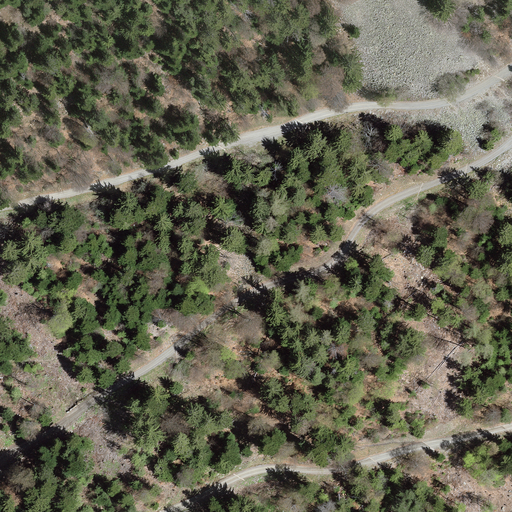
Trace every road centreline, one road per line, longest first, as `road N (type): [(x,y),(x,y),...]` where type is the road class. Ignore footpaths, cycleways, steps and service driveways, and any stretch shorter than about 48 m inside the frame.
road 1 (track): [(511,144),(376,210),(327,273),(254,294),(47,439),(0,460)]
road 2 (track): [(0,209),(158,170),(325,114),(446,105),(511,71)]
road 3 (track): [(190,511),(264,469),(362,464),(511,430)]
